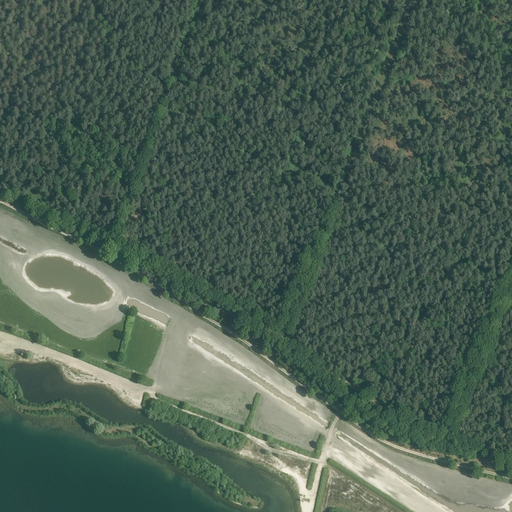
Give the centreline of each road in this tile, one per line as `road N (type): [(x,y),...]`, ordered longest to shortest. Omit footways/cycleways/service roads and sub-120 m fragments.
road 1 (track): [(0,129),(128,192),(197,277),(386,406),(511,455)]
road 2 (track): [(511,478),(382,440),(122,263),(0,201)]
road 3 (track): [(128,192),(204,0)]
road 4 (track): [(444,432),(511,274)]
road 5 (track): [(284,338),(338,189)]
